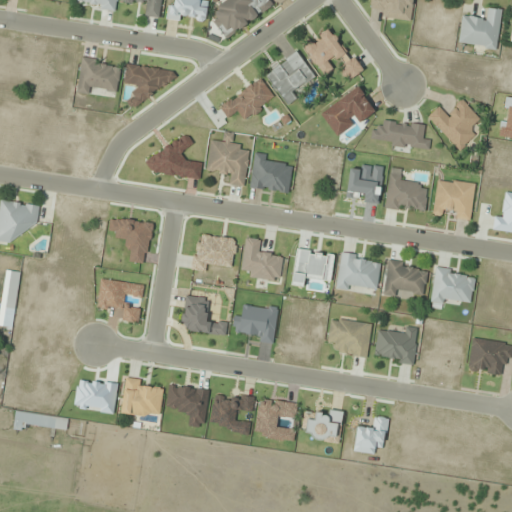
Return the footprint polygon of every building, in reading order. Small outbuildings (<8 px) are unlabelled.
[(117,0),(76,0),(76,5),(116,11),(117,0)] [(123,0),(123,2),(144,5),(142,16),(159,18),(162,0),(123,0)] [(274,7),(269,0),(224,0),(208,10),(226,38),(274,7)] [(411,21),(413,0),(370,0),(370,7),(379,9),(378,17),(411,21)] [(497,50),(502,10),(484,8),(483,17),(462,14),(458,46),(497,50)] [(362,71),(331,27),(302,47),(323,76),(338,66),(349,81),(362,71)] [(77,91),(116,97),(121,64),(82,58),(77,91)] [(460,151),(478,133),(472,128),(481,118),(462,99),(448,114),(439,105),(426,118),(460,151)] [(371,144),(430,151),(431,138),(424,137),(425,125),(383,120),(382,128),(373,127),(371,144)] [(206,172),(228,175),(227,185),(245,188),(251,148),(233,145),(235,134),(223,132),(222,142),(211,140),(206,172)] [(425,215),(429,184),(399,181),(401,169),(390,168),(385,209),(425,215)] [(476,183),(438,179),(433,216),(443,217),(444,209),(453,210),(452,219),(471,221),(476,183)] [(0,242),(13,244),(15,229),(37,232),(40,205),(0,200),(0,242)] [(233,268),(238,240),(198,232),(191,269),(207,273),(208,263),(233,268)] [(281,282),(284,255),(261,252),(263,240),(246,238),(241,277),(281,282)] [(331,282),(334,254),(297,249),(291,287),(304,288),(305,278),(331,282)] [(376,296),(381,259),(341,253),(335,290),(376,296)] [(420,265),(388,259),(381,295),(404,299),(405,292),(425,295),(429,273),(419,271),(420,265)] [(430,308),(445,310),(446,301),(472,304),(476,273),(435,267),(430,308)] [(4,308),(14,310),(22,274),(13,271),(4,308)] [(97,309),(121,311),(120,322),(139,324),(140,308),(126,307),(127,297),(142,299),(144,284),(100,280),(97,309)] [(367,359),(372,324),(330,318),(327,342),(337,343),(335,355),(367,359)] [(414,366),(419,329),(401,327),(400,335),(378,332),(374,360),(414,366)] [(511,343),(472,337),(467,371),(501,376),(503,365),(510,366),(511,355),(511,343)] [(121,416),(160,419),(163,390),(144,388),(145,380),(125,378),(121,416)] [(343,414),(306,410),(303,439),(340,443),(343,414)] [(78,420),(16,413),(14,430),(23,431),(24,426),(77,432),(78,420)]
